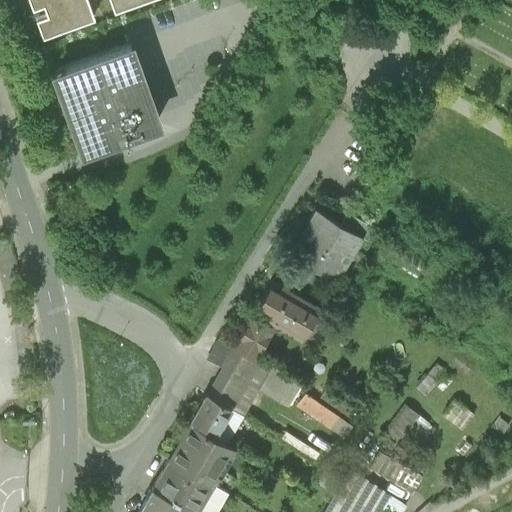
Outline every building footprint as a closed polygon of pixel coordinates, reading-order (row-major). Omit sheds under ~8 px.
[(28,0),(32,9),(43,4),(46,14),(36,18),(42,37),(95,18),(88,0),(109,0),(114,11),(143,0),(28,0)] [(130,46),(54,73),(82,150),(108,141),(158,123),(140,72),(130,46)] [(341,222),(318,208),(302,235),(299,233),(289,250),(335,277),(360,235),(361,233),(341,222)] [(361,233),(360,235),(365,238),(372,226),(347,211),(341,222),(361,233)] [(251,315),(234,343),(254,355),(271,326),(268,324),(270,320),(298,336),(301,331),(314,338),(326,318),(314,310),(316,306),(285,287),(282,293),(269,286),(258,304),(261,305),(254,316),(251,315)] [(224,363),(259,383),(256,387),(277,399),(290,375),(254,355),(234,343),(223,363),(224,363)] [(444,368),(434,360),(414,385),(424,393),(444,368)] [(259,383),(224,363),(207,392),(242,412),(256,387),(259,383)] [(351,423),(304,391),(295,404),(342,435),(351,423)] [(206,392),(190,420),(226,441),(242,412),(207,392),(206,392)] [(473,410),(452,395),(440,412),(461,426),(473,410)] [(435,426),(405,403),(384,429),(413,453),(435,426)] [(190,420),(168,458),(210,482),(232,444),(226,441),(190,420)] [(420,474),(377,450),(368,467),(410,491),(420,474)] [(168,458),(152,486),(185,505),(197,511),(214,511),(226,491),(210,482),(168,458)] [(322,511),(375,511),(379,507),(388,511),(398,511),(403,504),(387,493),(348,468),(322,511)] [(152,486),(136,511),(181,511),(185,505),(152,486)]
